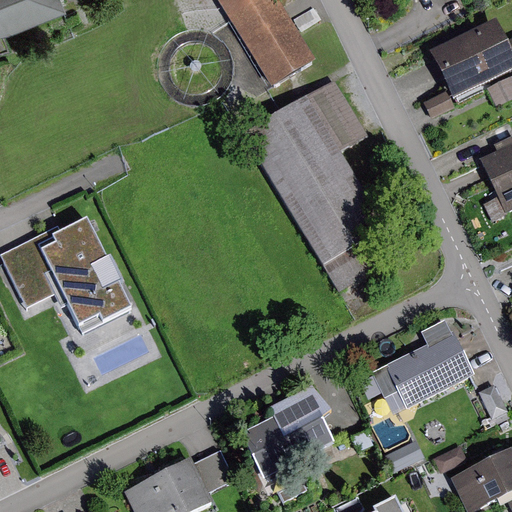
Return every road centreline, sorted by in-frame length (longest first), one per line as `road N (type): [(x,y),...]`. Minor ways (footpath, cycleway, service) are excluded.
road 1 (residential): [(473,280),(4,511)]
road 2 (residential): [(473,280),(336,0)]
road 3 (residential): [(116,163),(0,221)]
